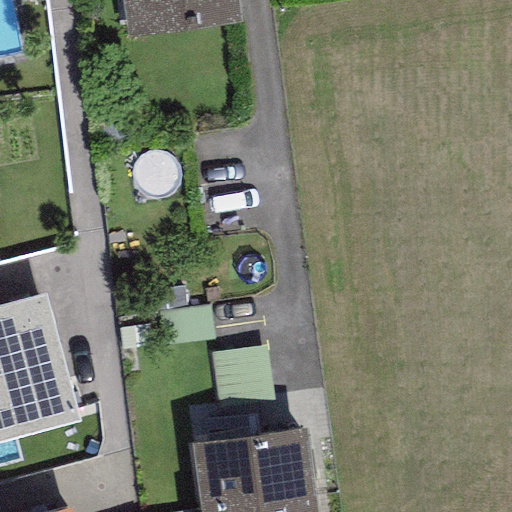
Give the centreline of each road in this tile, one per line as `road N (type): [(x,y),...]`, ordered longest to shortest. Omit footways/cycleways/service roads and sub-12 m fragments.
road 1 (unknown): [(252,0),(298,367)]
road 2 (unknown): [(64,0),(92,261),(75,283),(29,288)]
